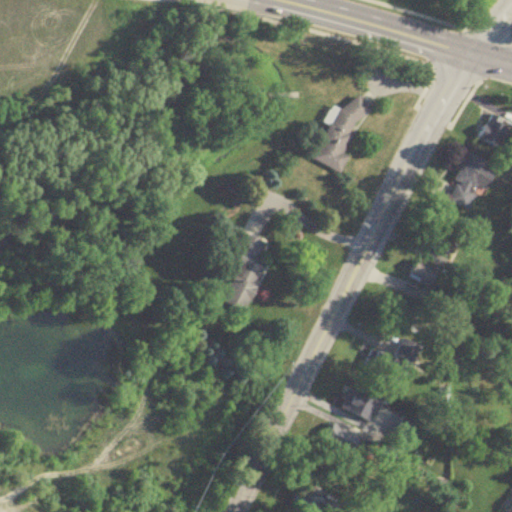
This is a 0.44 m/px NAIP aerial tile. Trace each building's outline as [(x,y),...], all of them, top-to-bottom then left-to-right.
[(329,126),(313,161),(340,173),(347,157),(342,155),(366,105),(352,98),(344,113),(332,108),(324,124),(329,126)] [(479,140),(503,149),(511,126),(511,124),(488,115),(479,140)] [(447,200),(468,211),(478,190),(485,193),(497,167),(468,154),(447,200)] [(448,257),(459,234),(431,221),(420,244),(448,257)] [(245,313),(265,262),(257,258),(264,243),(239,233),(222,275),(231,279),(221,303),(245,313)] [(439,272),(418,260),(408,278),(428,290),(439,272)] [(402,362),(413,367),(421,348),(402,340),(393,359),(371,350),(363,367),(394,381),(402,362)] [(381,401),(350,388),(341,411),(372,424),(381,401)] [(415,422),(399,418),(393,440),(409,444),(415,422)] [(354,458),(363,441),(334,425),(325,442),(354,458)] [(293,510),(296,511),(324,511),(328,504),(300,492),(293,510)]
